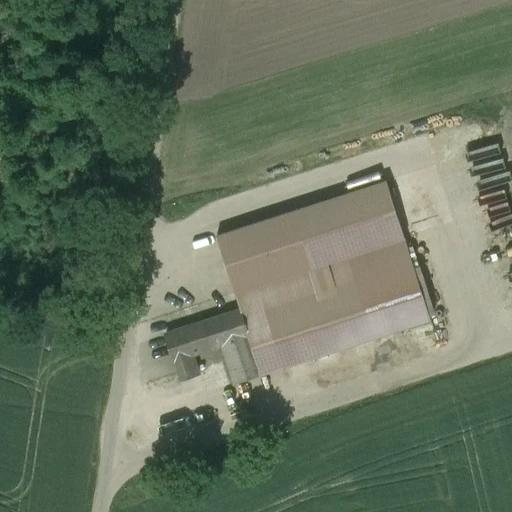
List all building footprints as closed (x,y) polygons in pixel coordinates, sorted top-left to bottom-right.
[(235,293),(406,237),(387,180),(217,236),(235,293)] [(406,237),(235,293),(242,312),(249,335),(222,344),(236,383),(433,319),(406,237)] [(222,344),(249,335),(242,312),(204,324),(212,347),(222,344)] [(193,353),(212,347),(204,324),(204,322),(166,335),(174,360),(176,359),(193,353)] [(193,353),(176,359),(182,378),(195,375),(199,374),(193,353)] [(182,378),(158,386),(171,430),(209,418),(195,375),(182,378)]
